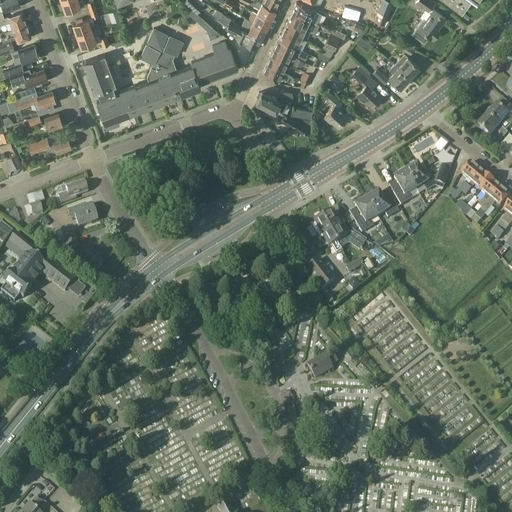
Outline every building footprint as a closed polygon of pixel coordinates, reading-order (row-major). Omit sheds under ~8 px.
[(0,0),(0,3),(1,3),(4,12),(20,6),(17,0),(0,0)] [(77,0),(61,0),(65,12),(69,11),(69,13),(76,11),(75,8),(80,7),(85,5),(83,0),(79,0),(78,1),(77,0)] [(94,0),(86,3),(89,11),(96,8),(94,0)] [(210,40),(221,36),(196,13),(184,2),(181,0),(172,0),(206,30),(210,40)] [(197,0),(185,0),(184,2),(196,13),(203,6),(197,0)] [(234,1),(231,0),(216,0),(229,8),(234,1)] [(262,3),(255,0),(240,0),(248,4),(249,3),(259,8),(257,13),(270,20),(275,10),(262,3)] [(280,1),(278,0),(255,0),(262,3),(275,10),(280,1)] [(389,0),(382,0),(375,20),(384,23),(392,1),(389,0)] [(427,10),(433,1),(432,0),(417,0),(416,2),(427,10)] [(444,0),(461,12),(470,0),(476,3),(477,1),(478,0),(444,0)] [(291,11),(309,20),(311,16),(314,11),(296,2),(291,11)] [(151,8),(154,16),(168,11),(165,3),(151,8)] [(249,13),(251,8),(242,5),(241,11),(249,13)] [(96,8),(89,11),(92,18),(99,16),(96,8)] [(434,39),(439,32),(437,30),(445,18),(434,9),(418,30),(430,39),(431,37),(434,39)] [(270,20),(257,13),(252,10),(249,18),(253,20),(252,23),(265,30),(270,20)] [(307,24),(309,20),(291,11),(287,21),(305,29),(308,24),(307,24)] [(4,18),(0,19),(0,25),(10,22),(12,30),(26,25),(26,23),(26,22),(24,18),(22,12),(8,17),(4,18)] [(131,15),(126,17),(129,29),(134,27),(131,15)] [(77,35),(91,30),(89,25),(93,24),(91,18),(83,21),(82,18),(75,21),(76,23),(73,24),(77,35)] [(244,18),(240,26),(239,28),(261,38),(265,30),(244,18)] [(247,32),(242,30),(239,28),(240,26),(229,21),(227,26),(238,31),(235,37),(242,43),(256,50),(261,38),(247,32)] [(303,34),(305,29),(287,21),(283,30),(301,38),(303,34)] [(15,36),(10,38),(12,42),(12,43),(16,41),(17,42),(30,37),(28,31),(27,26),(26,25),(12,30),(15,36)] [(100,99),(96,101),(105,125),(119,120),(118,116),(200,85),(199,83),(238,68),(230,47),(228,48),(225,41),(212,46),(214,53),(192,62),(193,65),(171,73),(171,72),(170,72),(168,68),(181,42),(154,29),(142,55),(163,65),(165,73),(158,76),(158,78),(136,86),(135,84),(120,90),(120,92),(116,93),(114,85),(117,84),(111,67),(114,66),(113,61),(109,63),(105,53),(83,60),(95,92),(97,91),(100,99)] [(91,30),(77,35),(81,47),(84,46),(85,48),(92,46),(91,44),(100,40),(98,35),(93,36),(91,30)] [(299,42),(301,38),(283,30),(278,39),(296,48),(299,43),(299,42)] [(339,37),(333,34),(329,33),(325,39),(336,44),(339,37)] [(106,37),(100,39),(103,48),(109,45),(106,37)] [(360,38),(356,44),(359,47),(364,41),(360,38)] [(296,48),(278,39),(274,48),(290,56),(292,51),(299,54),(298,56),(305,60),(308,53),(296,48)] [(333,50),(336,44),(326,39),(323,45),(321,51),(326,53),(328,48),(333,50)] [(410,54),(413,48),(400,41),(397,46),(410,54)] [(0,54),(14,49),(12,42),(0,46),(0,54)] [(21,64),(38,58),(34,45),(19,50),(21,56),(13,59),(15,65),(4,69),(6,77),(10,76),(23,71),(21,64)] [(303,62),(290,56),(274,48),(270,56),(286,64),(289,59),(292,60),(291,63),(297,66),(297,65),(301,67),(303,62)] [(282,73),(286,64),(270,56),(266,65),(282,73)] [(398,67),(410,77),(411,76),(412,77),(415,73),(415,72),(419,67),(408,57),(398,67)] [(293,78),(282,73),(266,65),(262,74),(278,81),(280,78),(291,83),(293,78)] [(372,108),(381,98),(375,92),(372,88),(377,82),(359,65),(352,74),(365,86),(356,95),(364,102),(365,101),(372,108)] [(400,88),(410,77),(398,67),(388,77),(400,88)] [(23,71),(10,76),(13,85),(25,81),(27,87),(48,80),(44,69),(31,73),(29,68),(23,71)] [(384,83),(388,78),(377,69),(373,73),(384,83)] [(309,81),(312,74),(305,72),(301,79),(309,81)] [(333,74),(326,81),(338,92),(345,85),(333,74)] [(55,102),(51,91),(36,97),(35,92),(28,95),(6,103),(10,112),(38,102),(40,108),(55,102)] [(287,113),(293,100),(292,92),(284,91),(284,92),(290,95),(287,101),(282,98),(280,101),(262,92),(254,107),(259,113),(263,106),(274,112),(275,111),(283,115),(280,120),(305,135),(310,127),(287,113)] [(338,127),(347,116),(337,108),(342,103),(329,91),(324,96),(334,105),(324,117),(330,123),(332,121),(338,127)] [(488,116),(505,131),(511,122),(511,109),(508,106),(504,111),(497,105),(488,116)] [(311,118),(312,110),(292,106),(291,114),(311,118)] [(48,131),(62,126),(58,114),(43,118),(48,131)] [(30,125),(41,121),(39,116),(28,119),(30,125)] [(507,134),(505,131),(488,116),(478,126),(490,137),(496,131),(504,137),(507,134)] [(7,131),(0,133),(0,134),(3,143),(10,140),(7,131)] [(499,144),(510,155),(511,153),(511,137),(508,134),(499,144)] [(58,153),(71,148),(67,136),(54,141),(58,153)] [(32,153),(50,146),(46,137),(29,144),(32,153)] [(11,169),(21,165),(16,154),(6,158),(11,169)] [(463,192),(480,171),(470,163),(461,174),(468,180),(460,189),(463,192)] [(404,169),(416,189),(423,185),(426,191),(434,187),(430,180),(427,182),(417,165),(412,167),(411,165),(404,169)] [(441,166),(435,182),(444,186),(450,169),(441,166)] [(409,194),(416,189),(404,169),(397,173),(398,175),(394,178),(400,189),(393,193),(400,205),(412,199),(409,194)] [(480,191),(490,179),(480,171),(463,192),(466,195),(474,186),(480,191)] [(479,212),(500,188),(490,179),(480,191),(487,196),(476,209),(479,212)] [(62,204),(76,199),(75,196),(87,192),(83,181),(65,188),(67,192),(59,195),(62,204)] [(500,188),(479,212),(484,216),(495,203),(500,207),(510,196),(500,188)] [(372,193),(365,197),(377,217),(384,213),(387,218),(399,211),(391,198),(384,202),(378,192),(373,195),(372,193)] [(370,221),(377,217),(365,197),(358,201),(360,203),(355,206),(361,216),(354,220),(362,233),(373,226),(370,221)] [(505,223),(511,213),(511,199),(503,211),(507,214),(502,221),(505,223)] [(33,215),(42,212),(39,203),(30,206),(33,215)] [(467,217),(471,212),(467,209),(471,205),(469,203),(461,212),(467,217)] [(85,208),(84,205),(67,212),(69,220),(75,218),(78,228),(97,221),(92,206),(85,208)] [(12,211),(6,219),(9,222),(15,213),(12,211)] [(323,217),(337,242),(340,247),(347,242),(344,238),(346,237),(331,212),(323,217)] [(321,235),(328,247),(337,242),(323,217),(321,218),(321,216),(317,219),(318,220),(314,222),(315,224),(313,226),(319,236),(321,235)] [(45,227),(50,222),(44,217),(40,221),(45,227)] [(16,220),(19,228),(32,224),(31,220),(22,222),(21,218),(16,220)] [(0,223),(0,231),(7,237),(12,231),(1,222),(0,223)] [(65,240),(76,237),(72,227),(61,231),(65,240)] [(495,236),(500,230),(496,227),(492,234),(495,236)] [(500,230),(495,236),(499,239),(503,232),(500,230)] [(6,285),(1,292),(14,303),(20,296),(23,299),(42,274),(65,292),(74,280),(48,260),(44,264),(29,253),(33,248),(16,234),(5,248),(21,261),(3,283),(6,285)] [(76,237),(65,240),(68,250),(79,246),(76,237)] [(494,242),(490,247),(495,252),(499,246),(494,242)] [(94,275),(104,263),(99,259),(100,257),(86,245),(80,253),(84,256),(78,263),(94,275)] [(58,246),(52,250),(56,256),(62,251),(58,246)] [(320,290),(334,279),(319,257),(309,263),(304,256),(297,262),(320,290)] [(436,283),(412,257),(400,267),(424,294),(436,283)] [(349,272),(362,265),(359,259),(346,267),(349,272)] [(452,266),(441,275),(452,287),(462,277),(452,266)] [(354,278),(347,283),(352,290),(359,284),(354,278)] [(21,339),(14,348),(29,361),(36,352),(26,344),(28,342),(22,337),(21,339)] [(177,341),(171,346),(177,353),(183,349),(177,341)] [(336,361),(333,354),(325,358),(324,355),(307,364),(315,378),(332,369),(329,365),(336,361)] [(422,459),(420,467),(432,470),(434,462),(422,459)] [(36,511),(35,511),(43,501),(37,496),(29,505),(22,511),(54,511),(48,505),(41,511),(36,511)] [(36,511),(41,511),(48,505),(43,501),(35,511),(36,511)] [(219,511),(230,511),(226,503),(217,507),(219,511)] [(421,503),(420,510),(431,511),(431,504),(421,503)]
